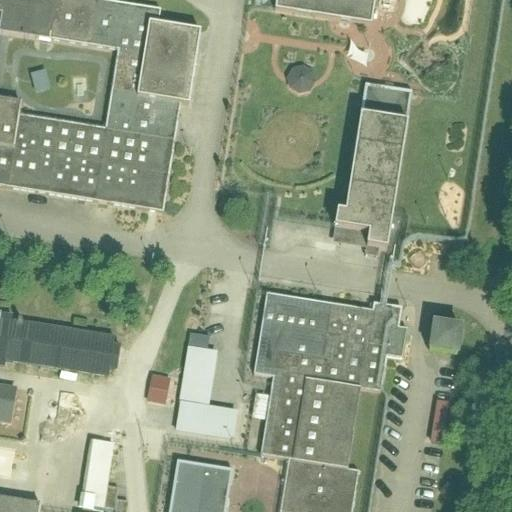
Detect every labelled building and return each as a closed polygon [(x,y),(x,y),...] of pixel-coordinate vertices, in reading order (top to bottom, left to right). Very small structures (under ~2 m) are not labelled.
[(0,0),(0,195),(164,222),(182,111),(189,113),(201,39),(158,32),(160,18),(49,0),(0,0)] [(276,0),(274,16),(372,31),(377,0),(276,0)] [(292,94),(317,93),(316,71),(291,72),(292,94)] [(368,255),(388,258),(412,100),(366,93),(346,222),(339,221),(337,236),(370,241),(368,255)] [(355,511),(360,480),(350,478),(363,399),(382,402),(388,365),(403,367),(408,336),(400,335),(403,316),(376,312),(375,319),(266,302),(252,383),(275,387),(263,465),(289,469),(281,511),(355,511)] [(113,349),(114,341),(11,325),(12,319),(0,317),(0,369),(4,370),(5,364),(107,380),(108,372),(115,374),(119,350),(113,349)] [(466,360),(471,330),(440,324),(435,354),(466,360)] [(191,336),(177,435),(236,443),(240,413),(212,409),(220,354),(209,352),(210,339),(191,336)] [(149,404),(167,407),(172,380),(154,377),(149,404)] [(0,424),(9,426),(15,393),(0,390),(0,424)] [(440,403),(433,446),(445,448),(452,405),(440,403)] [(84,511),(107,511),(114,445),(91,443),(84,511)] [(226,511),(232,475),(177,466),(169,511),(226,511)]
